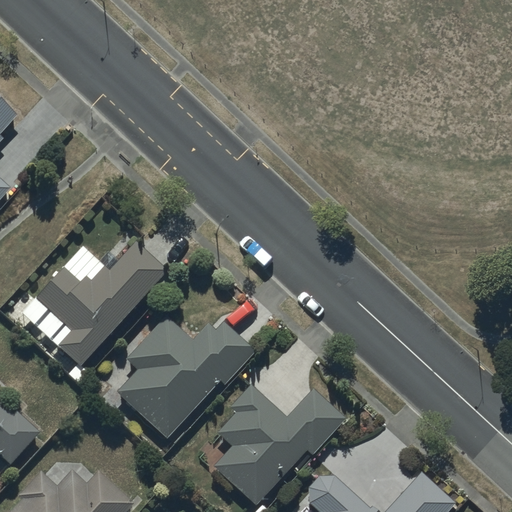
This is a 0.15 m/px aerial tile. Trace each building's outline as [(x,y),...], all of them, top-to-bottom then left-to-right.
[(0,206),(10,195),(0,186),(0,149),(3,146),(0,142),(0,141),(16,123),(0,108),(0,206)] [(170,274),(136,246),(110,275),(106,273),(92,287),(85,282),(80,286),(65,273),(36,303),(71,335),(57,349),(81,370),(170,274)] [(197,345),(168,320),(128,364),(139,373),(119,395),(169,439),(222,383),(227,387),(256,354),(227,326),(219,333),(212,329),(197,345)] [(347,419),(313,392),(289,419),(254,389),(233,409),(239,413),(219,434),(236,447),(217,467),(258,506),(307,451),(313,456),(347,419)] [(13,417),(0,405),(0,457),(10,466),(39,435),(16,413),(13,417)] [(57,488),(39,472),(17,496),(21,499),(8,511),(124,511),(132,504),(99,474),(87,487),(71,472),(57,488)] [(444,511),(452,504),(420,475),(385,511),(372,511),(334,477),(319,479),(309,488),(310,503),(319,511),(444,511)]
